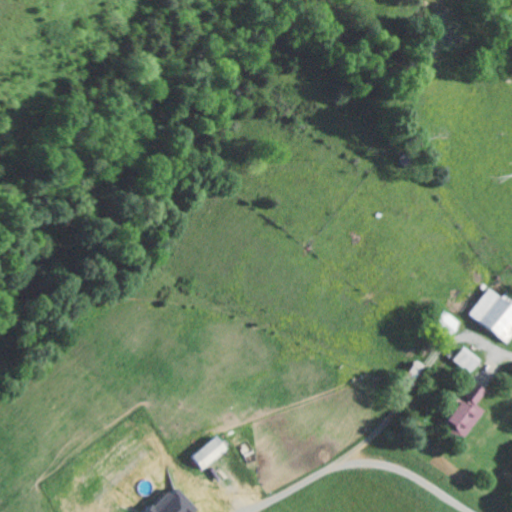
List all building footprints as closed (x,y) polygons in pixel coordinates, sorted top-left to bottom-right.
[(511,339),(511,301),(490,286),(471,314),(510,342),(511,339)] [(462,320),(445,310),(436,325),(453,335),(462,320)] [(468,397),(451,422),(470,435),(487,409),(479,404),(490,389),(476,379),(465,395),(468,397)] [(233,450),(223,435),(195,454),(204,469),(233,450)] [(152,511),(199,511),(204,508),(179,484),(152,511)]
